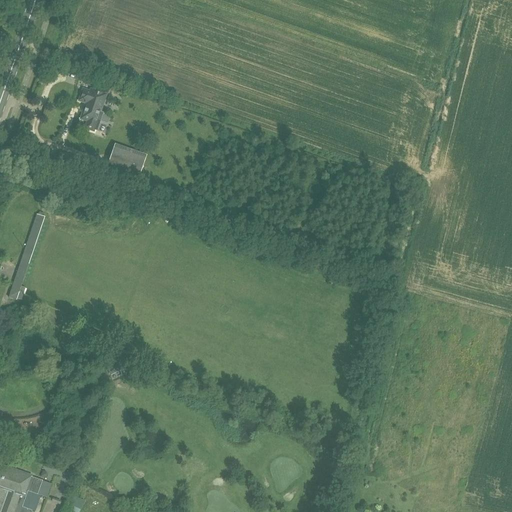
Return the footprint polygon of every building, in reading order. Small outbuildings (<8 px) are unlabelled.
[(100,112),(106,95),(91,90),(90,92),(83,89),(79,101),(86,103),(81,119),(87,121),(85,130),(93,132),(94,130),(97,132),(104,113),(100,112)] [(146,155),(115,144),(102,180),(134,191),(146,155)] [(93,163),(60,152),(56,163),(100,179),(104,168),(92,164),(93,163)] [(36,215),(9,298),(16,300),(44,218),(36,215)] [(120,352),(118,353),(117,352),(105,358),(111,370),(123,364),(121,359),(123,358),(120,352)] [(38,493),(42,481),(32,477),(32,476),(0,464),(0,511),(31,511),(33,509),(23,506),(28,490),(38,493)]
